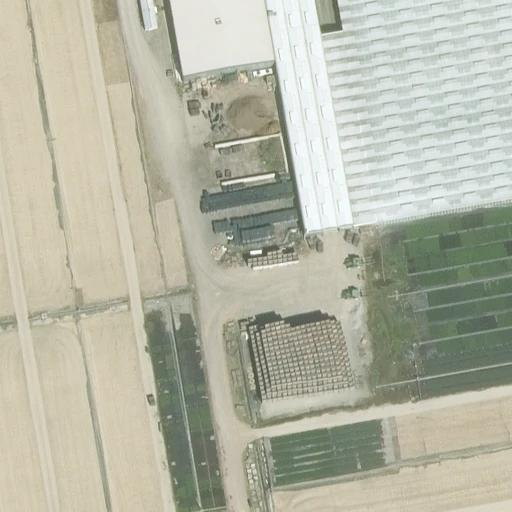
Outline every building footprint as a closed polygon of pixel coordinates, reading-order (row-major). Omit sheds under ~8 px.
[(275,69),(262,0),(169,0),(184,85),(275,69)] [(305,239),(352,231),(319,41),(317,41),(309,0),(262,0),(275,69),(305,239)] [(511,0),(336,0),(343,37),(376,227),(511,202),(511,0)] [(352,231),(376,227),(343,37),(319,41),(352,231)] [(249,313),(264,411),(364,396),(354,331),(311,338),(306,304),(249,313)]
